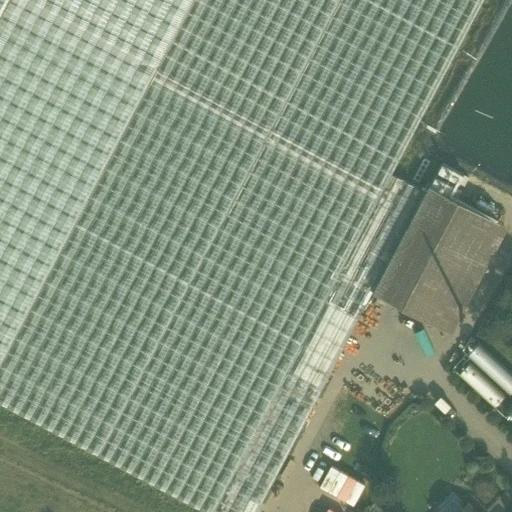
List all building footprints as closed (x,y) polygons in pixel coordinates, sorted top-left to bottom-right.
[(0,362),(157,66),(31,0),(7,0),(0,15),(0,362)] [(191,0),(157,66),(0,362),(0,402),(208,511),(254,511),(372,291),(424,191),(391,174),(483,0),(191,0)] [(31,0),(157,66),(191,0),(31,0)] [(511,0),(440,137),(442,147),(509,183),(511,181),(511,0)] [(450,332),(507,225),(428,184),(424,191),(372,291),(450,332)] [(511,371),(476,339),(452,366),(499,409),(511,394),(511,371)]
